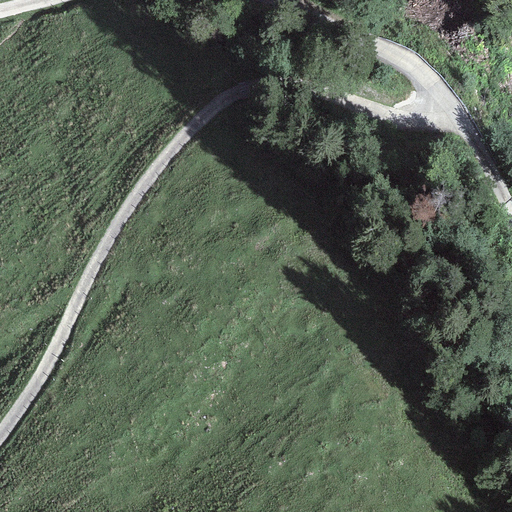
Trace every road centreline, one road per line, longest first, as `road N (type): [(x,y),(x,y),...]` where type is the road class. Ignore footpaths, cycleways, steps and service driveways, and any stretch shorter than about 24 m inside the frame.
road 1 (track): [(456,109),(396,117),(281,83),(251,87),(212,109),(117,222),(0,437)]
road 2 (unclassified): [(278,0),(407,59),(456,109)]
road 3 (track): [(456,109),(511,216)]
